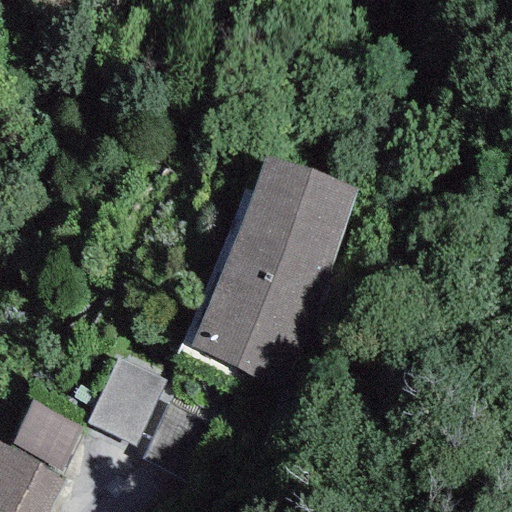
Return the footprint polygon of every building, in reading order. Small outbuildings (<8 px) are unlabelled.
[(355,191),(264,155),(189,346),(285,391),(355,191)] [(164,380),(118,358),(87,421),(133,444),(164,380)] [(9,445),(60,475),(85,428),(32,401),(9,445)] [(238,511),(266,451),(166,405),(136,471),(224,511),(238,511)] [(0,511),(48,511),(66,479),(60,475),(9,445),(8,447),(0,442),(0,511)]
